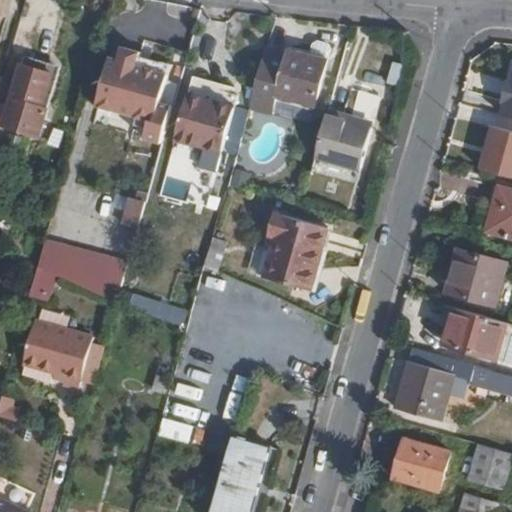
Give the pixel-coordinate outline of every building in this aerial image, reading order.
[(317,40),(314,51),(331,56),(333,46),(329,39),(323,38),(317,40)] [(286,73),(264,67),(253,107),(276,113),(280,96),(319,105),(331,56),(314,51),(293,46),(286,73)] [(167,136),(179,97),(169,95),(175,73),(151,66),(154,57),(139,52),(137,62),(116,57),(101,103),(158,120),(154,133),(167,136)] [(45,112),(57,68),(27,59),(7,127),(43,138),(50,113),(45,112)] [(395,61),(391,83),(404,85),(408,64),(395,61)] [(62,70),(57,68),(45,112),(50,113),(62,70)] [(359,91),(357,116),(378,117),(380,93),(359,91)] [(191,95),(178,140),(225,153),(238,108),(191,95)] [(347,117),(333,113),(320,159),(362,171),(375,128),(347,120),(347,117)] [(511,129),(498,126),(487,168),(511,174),(511,129)] [(225,153),(178,140),(174,150),(222,163),(225,153)] [(504,205),(497,230),(511,234),(511,186),(504,185),(499,203),(504,205)] [(131,195),(122,220),(140,226),(149,201),(131,195)] [(491,228),(497,230),(504,205),(499,203),(491,228)] [(311,289),(329,226),(275,211),(258,274),(311,289)] [(210,258),(222,263),(226,247),(214,243),(210,258)] [(511,308),(511,307),(511,262),(475,252),(462,295),(511,308)] [(59,273),(42,265),(34,292),(52,296),(59,273)] [(203,289),(219,293),(222,276),(207,273),(203,289)] [(187,321),(191,307),(136,294),(132,309),(187,321)] [(501,356),(511,321),(511,319),(458,305),(452,323),(458,325),(453,342),(501,356)] [(193,338),(221,346),(230,314),(202,306),(193,338)] [(98,380),(107,345),(96,341),(97,336),(41,317),(29,359),(59,369),(71,373),(70,378),(69,382),(84,385),(87,376),(98,380)] [(447,340),(453,342),(458,325),(452,323),(447,340)] [(444,420),(458,375),(463,358),(417,345),(401,407),(444,420)] [(511,389),(511,372),(463,358),(458,375),(511,389)] [(71,373),(59,369),(57,374),(70,378),(71,373)] [(177,408),(205,412),(209,379),(181,376),(177,408)] [(16,397),(5,394),(0,412),(0,414),(19,420),(23,409),(14,406),(16,397)] [(232,454),(215,511),(256,511),(275,447),(237,436),(232,454)] [(445,490),(456,451),(411,438),(400,477),(445,490)] [(490,479),(499,447),(485,443),(476,474),(490,479)] [(466,510),(471,511),(480,511),(489,484),(475,479),(466,510)] [(21,511),(0,500),(0,490),(0,489),(0,511),(21,511)]
